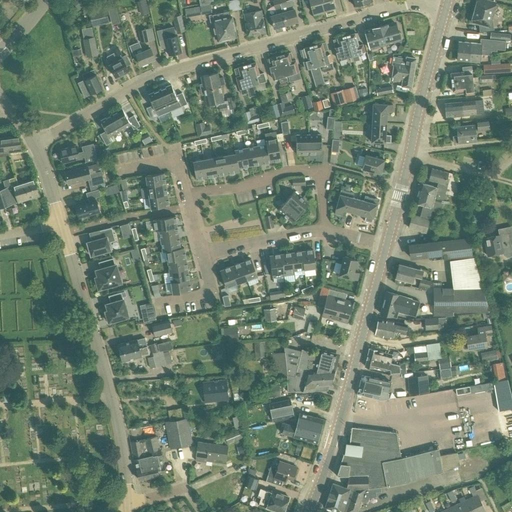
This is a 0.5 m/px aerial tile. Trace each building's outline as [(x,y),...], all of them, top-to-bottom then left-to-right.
[(81,0),(74,0),(72,2),(78,10),(85,5),(81,0)] [(279,0),(281,7),(282,12),(286,25),(298,22),(294,9),(293,7),(294,5),(293,1),(291,0),(290,0),(286,1),(285,0),(279,0)] [(321,0),(309,0),(314,13),(324,10),(321,0)] [(321,0),(324,10),(335,8),(332,0),(321,0)] [(486,0),(477,0),(475,10),(472,21),(480,24),(480,30),(493,30),(492,20),(490,19),(493,9),(495,10),(498,6),(494,3),(495,2),(486,0)] [(110,16),(118,14),(115,4),(107,6),(110,16)] [(210,4),(201,6),(184,8),(185,15),(196,13),(211,10),(210,4)] [(141,8),(143,15),(151,12),(149,5),(141,8)] [(105,8),(89,12),(93,27),(109,23),(105,8)] [(225,40),(224,39),(236,36),(231,16),(230,10),(209,15),(211,23),(214,22),(215,27),(214,27),(216,33),(219,42),(225,40)] [(244,13),(246,24),(248,35),(266,32),(264,20),(263,20),(261,10),(244,13)] [(286,25),(282,12),(271,15),(274,28),(286,25)] [(173,17),(174,21),(177,33),(184,32),(181,20),(180,15),(173,17)] [(381,26),(387,47),(389,46),(389,44),(400,40),(395,23),(394,22),(381,26)] [(165,38),(158,40),(161,49),(167,47),(169,55),(182,51),(177,35),(176,35),(174,26),(163,29),(165,38)] [(387,47),(381,26),(365,31),(370,49),(382,45),(384,51),(387,50),(386,47),(387,47)] [(139,31),(142,44),(147,42),(144,30),(139,31)] [(491,32),(490,38),(491,38),(491,39),(501,40),(505,40),(506,40),(509,40),(510,34),(491,32)] [(354,33),(346,36),(353,61),(359,59),(358,54),(365,52),(363,44),(358,46),(357,41),(359,40),(357,33),(355,34),(354,33)] [(353,61),(346,36),(333,40),(339,59),(349,56),(351,62),(353,61)] [(83,39),(87,57),(98,55),(94,37),(83,39)] [(459,42),(458,50),(481,52),(481,54),(490,55),(491,55),(491,51),(497,51),(497,49),(505,50),(506,40),(505,40),(501,40),(491,39),(480,38),(480,44),(459,42)] [(136,55),(140,65),(155,59),(151,48),(142,51),(138,42),(130,46),(134,56),(136,55)] [(322,43),(313,45),(320,70),(322,74),(326,72),(323,64),(331,62),(329,55),(326,56),(324,51),(327,50),(325,42),(322,43)] [(304,49),(300,50),(302,58),(306,57),(307,60),(303,61),(306,69),(310,68),(315,86),(324,84),(322,74),(320,70),(313,45),(304,48),(304,49)] [(127,66),(131,64),(126,55),(122,57),(118,48),(113,50),(114,53),(107,57),(107,59),(117,79),(128,73),(127,71),(129,70),(127,66)] [(72,51),(74,60),(82,58),(80,49),(72,51)] [(458,50),(457,60),(480,62),(481,54),(481,52),(458,50)] [(279,56),(287,80),(288,84),(294,82),(292,76),(289,77),(288,75),(292,74),(292,73),(299,71),(296,64),(292,65),(291,60),(293,60),(291,53),(289,53),(279,56)] [(287,80),(279,56),(267,59),(273,79),(279,77),(280,82),(287,80)] [(392,80),(403,81),(402,86),(411,87),(415,59),(407,57),(406,59),(394,57),(392,64),(395,65),(392,80)] [(253,84),(254,90),(256,89),(255,84),(265,81),(263,73),(259,75),(255,62),(247,65),(253,84)] [(484,65),(484,72),(510,71),(509,64),(484,65)] [(255,95),(254,90),(253,84),(247,65),(234,69),(240,88),(246,86),(249,97),(255,95)] [(451,73),(452,82),(478,79),(478,75),(473,75),(472,69),(471,69),(471,66),(463,67),(464,72),(451,73)] [(78,83),(84,97),(102,89),(93,70),(82,75),(84,80),(78,83)] [(209,74),(215,103),(224,101),(220,86),(224,85),(223,78),(219,79),(217,73),(209,74)] [(215,103),(209,74),(201,76),(202,83),(199,84),(200,88),(199,89),(200,94),(202,94),(202,95),(205,94),(207,105),(215,103)] [(478,79),(452,82),(453,92),(455,91),(455,94),(465,93),(465,94),(474,93),(473,86),(474,86),(473,82),(478,81),(478,79)] [(160,89),(169,111),(187,104),(182,92),(176,95),(171,85),(160,89)] [(358,86),(360,97),(367,96),(366,85),(358,86)] [(376,89),(377,95),(392,92),(391,86),(376,89)] [(344,90),(347,101),(358,98),(354,87),(344,90)] [(146,108),(151,119),(169,111),(160,89),(148,94),(153,105),(146,108)] [(347,101),(344,90),(331,94),(335,105),(347,101)] [(301,97),(304,109),(312,107),(309,95),(301,97)] [(226,98),(229,109),(234,107),(232,97),(226,98)] [(321,100),(323,108),(330,106),(328,99),(321,100)] [(320,100),(312,102),(313,106),(314,110),(322,108),(320,100)] [(462,101),(445,103),(446,117),(463,115),(476,114),(475,103),(475,100),(466,101),(462,101)] [(277,104),(280,117),(295,114),(292,105),(285,107),(283,102),(277,104)] [(372,122),(386,123),(387,111),(392,112),(393,104),(373,103),(372,122)] [(269,106),(273,119),(279,117),(276,105),(269,106)] [(111,114),(121,131),(131,125),(134,129),(140,125),(134,115),(128,118),(122,108),(111,114)] [(242,113),(245,124),(258,120),(257,115),(251,117),(249,111),(242,113)] [(121,131),(111,114),(100,120),(106,130),(100,134),(106,145),(112,141),(110,137),(121,131)] [(326,129),(333,130),(334,120),(335,117),(328,116),(326,129)] [(475,124),(475,131),(487,130),(486,119),(475,121),(475,124)] [(332,139),(340,140),(341,121),(334,120),(333,130),(332,139)] [(281,123),(283,135),(290,134),(288,121),(281,123)] [(195,124),(198,137),(211,134),(209,127),(204,128),(203,122),(195,124)] [(386,123),(372,122),(371,141),(391,142),(391,135),(385,134),(386,123)] [(475,131),(475,124),(456,126),(457,136),(453,136),(454,142),(458,142),(458,143),(476,141),(475,131)] [(308,135),(309,154),(321,153),(321,134),(308,135)] [(309,154),(308,135),(296,135),(296,154),(309,154)] [(0,153),(21,150),(19,136),(0,138),(0,153)] [(267,144),(270,162),(281,160),(277,138),(266,140),(267,144)] [(331,151),(338,152),(340,140),(332,139),(331,151)] [(60,150),(63,163),(84,157),(85,162),(97,159),(96,156),(94,145),(93,144),(82,147),(83,153),(79,154),(76,145),(60,150)] [(256,146),(259,164),(270,162),(267,144),(256,146)] [(259,164),(256,146),(245,148),(249,166),(259,164)] [(249,166),(245,148),(235,150),(239,172),(239,171),(239,168),(249,166)] [(225,155),(228,173),(239,172),(235,150),(234,150),(235,153),(225,155)] [(225,155),(214,157),(218,175),(228,173),(225,155)] [(366,155),(362,168),(381,173),(384,159),(366,155)] [(204,159),(207,178),(218,175),(214,157),(204,159)] [(207,178),(204,159),(193,161),(196,180),(207,178)] [(88,166),(65,172),(68,185),(84,181),(90,179),(92,186),(90,186),(91,191),(99,189),(105,187),(101,171),(90,174),(88,166)] [(437,187),(446,189),(447,184),(445,183),(448,173),(432,168),(429,179),(438,182),(437,187)] [(145,176),(147,187),(165,184),(164,173),(145,176)] [(11,186),(7,187),(9,192),(14,190),(16,194),(36,187),(34,179),(18,184),(16,177),(9,179),(11,186)] [(292,179),(293,186),(305,185),(305,178),(292,179)] [(420,217),(429,219),(432,209),(440,212),(446,189),(437,187),(421,183),(416,202),(424,204),(420,217)] [(117,184),(110,186),(113,194),(119,192),(117,184)] [(167,195),(165,184),(147,187),(149,198),(167,195)] [(9,192),(7,187),(0,189),(0,207),(39,195),(36,187),(16,194),(14,190),(9,192)] [(89,202),(75,205),(78,217),(99,212),(95,198),(101,196),(99,189),(91,191),(86,192),(88,200),(89,199),(89,202)] [(355,213),(358,199),(353,197),(354,193),(341,190),(335,213),(342,215),(343,210),(355,213)] [(286,200),(300,213),(308,203),(294,191),(286,200)] [(167,195),(149,198),(151,209),(169,206),(167,195)] [(364,221),(372,223),(378,200),(365,196),(364,200),(358,199),(355,213),(366,215),(364,221)] [(300,213),(286,200),(278,210),(292,222),(300,213)] [(265,216),(267,228),(274,227),(272,215),(265,216)] [(429,219),(420,217),(412,215),(409,227),(426,232),(429,219)] [(155,231),(159,230),(177,228),(175,216),(154,220),(155,231)] [(122,231),(130,229),(129,223),(120,225),(122,231)] [(112,249),(110,241),(115,240),(111,227),(100,231),(102,238),(86,243),(88,251),(90,251),(91,255),(112,249)] [(159,230),(161,241),(179,238),(177,228),(159,230)] [(511,244),(510,233),(484,238),(488,256),(503,252),(504,256),(507,258),(511,257),(511,255),(511,244)] [(42,237),(29,239),(31,248),(43,246),(42,237)] [(179,238),(161,241),(162,251),(166,251),(180,249),(179,238)] [(409,245),(410,258),(436,255),(437,259),(442,259),(473,255),(470,238),(439,241),(409,245)] [(166,251),(167,261),(186,259),(184,248),(180,249),(166,251)] [(302,251),(304,269),(316,268),(313,249),(302,251)] [(291,252),(294,270),(294,274),(295,274),(294,271),(304,269),(302,251),(291,252)] [(291,252),(281,254),(284,276),(294,274),(294,270),(291,252)] [(284,276),(281,254),(270,255),(272,277),(284,276)] [(343,256),(338,275),(357,280),(359,273),(354,271),(357,260),(343,256)] [(118,283),(121,282),(116,265),(115,265),(113,258),(100,262),(102,269),(96,270),(98,277),(96,278),(99,288),(112,285),(112,287),(119,285),(118,283)] [(167,261),(169,272),(187,269),(186,259),(167,261)] [(241,263),(247,280),(258,276),(251,259),(241,263)] [(450,261),(453,288),(482,288),(474,259),(450,261)] [(241,263),(230,266),(237,284),(247,280),(241,263)] [(394,282),(395,284),(402,286),(403,286),(404,280),(412,282),(413,277),(420,279),(422,270),(399,264),(394,282)] [(237,284),(230,266),(220,270),(226,288),(237,284)] [(169,272),(171,283),(189,280),(187,269),(169,272)] [(501,275),(503,282),(511,279),(511,275),(511,272),(510,272),(509,270),(503,272),(503,274),(501,275)] [(419,285),(429,288),(431,281),(421,278),(419,285)] [(189,280),(171,283),(173,294),(191,291),(189,280)] [(151,286),(155,298),(161,297),(158,285),(151,286)] [(417,286),(415,297),(425,299),(427,288),(417,286)] [(482,288),(453,288),(427,288),(427,295),(434,295),(434,315),(453,315),(453,311),(485,311),(488,311),(482,288)] [(269,294),(270,299),(278,298),(280,297),(286,296),(286,292),(285,291),(269,294)] [(380,312),(397,317),(399,311),(407,314),(407,313),(414,315),(418,301),(411,299),(386,291),(386,292),(383,302),(380,312)] [(123,299),(121,292),(109,296),(110,303),(106,304),(108,311),(105,311),(106,313),(104,314),(106,320),(108,320),(108,322),(128,316),(123,299)] [(222,297),(224,307),(231,306),(228,295),(222,297)] [(327,295),(324,305),(346,311),(347,307),(351,308),(353,302),(327,295)] [(346,311),(324,305),(321,316),(347,323),(351,308),(347,307),(346,311)] [(292,317),(303,320),(305,309),(295,306),(292,317)] [(280,324),(279,310),(269,311),(270,324),(280,324)] [(149,321),(156,320),(154,311),(147,313),(149,321)] [(446,317),(438,317),(424,318),(425,330),(438,329),(439,330),(446,329),(446,317)] [(375,334),(392,337),(394,331),(403,333),(405,324),(396,322),(378,318),(375,334)] [(153,325),(155,335),(172,332),(170,321),(153,325)] [(468,349),(487,346),(485,336),(492,335),(490,326),(478,328),(479,334),(466,336),(467,338),(462,339),(461,342),(462,348),(464,349),(468,349)] [(223,330),(224,341),(235,340),(234,329),(223,330)] [(118,344),(120,353),(147,346),(145,337),(118,344)] [(157,344),(158,345),(159,351),(168,350),(171,350),(169,341),(157,344)] [(265,357),(264,342),(254,342),(256,358),(265,357)] [(159,351),(158,345),(156,346),(156,344),(150,345),(152,352),(153,357),(148,358),(150,368),(156,367),(171,363),(168,350),(159,351)] [(147,346),(120,353),(122,361),(149,354),(147,346)] [(275,377),(287,375),(295,376),(305,379),(306,372),(335,370),(334,368),(338,354),(320,349),(319,354),(302,349),(302,351),(284,346),(284,352),(273,353),(275,377)] [(367,356),(394,363),(395,360),(391,359),(392,355),(378,351),(369,348),(367,356)] [(495,350),(480,354),(482,362),(497,359),(495,350)] [(414,353),(415,361),(428,360),(427,354),(427,352),(414,353)] [(427,354),(428,360),(438,359),(441,358),(440,352),(427,354)] [(394,363),(367,356),(365,366),(374,368),(374,367),(387,370),(387,374),(389,375),(399,373),(399,366),(394,365),(394,363)] [(449,357),(441,358),(438,359),(439,369),(450,368),(449,357)] [(295,376),(287,375),(287,392),(314,391),(328,390),(329,385),(331,385),(335,370),(306,372),(305,379),(295,376)] [(380,390),(388,392),(391,382),(362,375),(360,382),(381,387),(380,390)] [(428,383),(427,375),(408,377),(408,385),(428,383)] [(226,380),(203,382),(204,392),(205,403),(228,400),(227,390),(226,380)] [(381,387),(360,382),(360,385),(358,393),(381,398),(389,398),(388,392),(380,390),(381,387)] [(470,386),(471,392),(494,388),(493,382),(470,386)] [(428,383),(408,385),(409,393),(429,392),(428,383)] [(280,395),(279,390),(284,389),(283,385),(279,386),(279,385),(267,386),(268,397),(280,395)] [(456,388),(457,394),(471,392),(469,386),(456,388)] [(269,403),(273,422),(296,417),(292,398),(269,403)] [(168,411),(170,420),(181,418),(179,409),(168,411)] [(296,426),(320,432),(324,419),(300,413),(296,426)] [(165,422),(170,449),(192,445),(187,418),(165,422)] [(285,423),(284,427),(282,433),(317,443),(320,432),(296,426),(285,423)] [(342,461),(337,476),(350,475),(347,488),(351,489),(370,488),(380,487),(387,486),(406,482),(443,471),(460,466),(457,452),(440,456),(438,448),(401,458),(396,432),(353,427),(351,435),(347,453),(350,453),(349,462),(342,461)] [(224,436),(227,443),(245,436),(242,429),(224,436)] [(471,442),(472,442),(473,434),(455,431),(453,447),(461,448),(461,451),(470,452),(471,442)] [(131,442),(133,455),(139,480),(159,475),(159,474),(166,473),(160,449),(159,450),(156,436),(136,441),(131,442)] [(196,456),(205,457),(205,460),(214,462),(215,458),(226,460),(228,446),(198,442),(196,456)] [(267,481),(281,486),(282,482),(285,483),(287,477),(293,479),(296,467),(279,461),(277,468),(272,466),(267,481)] [(254,495),(257,486),(259,479),(254,477),(248,476),(239,502),(250,506),(254,495)] [(333,483),(325,507),(339,511),(342,511),(343,510),(348,511),(358,510),(361,501),(367,503),(369,497),(376,496),(376,492),(381,491),(380,487),(370,488),(351,489),(347,488),(333,483)] [(260,487),(257,496),(261,498),(259,505),(279,511),(283,511),(289,497),(260,487)] [(473,496),(467,499),(472,511),(486,511),(478,494),(473,496)] [(472,511),(467,499),(456,505),(459,511),(472,511)]
